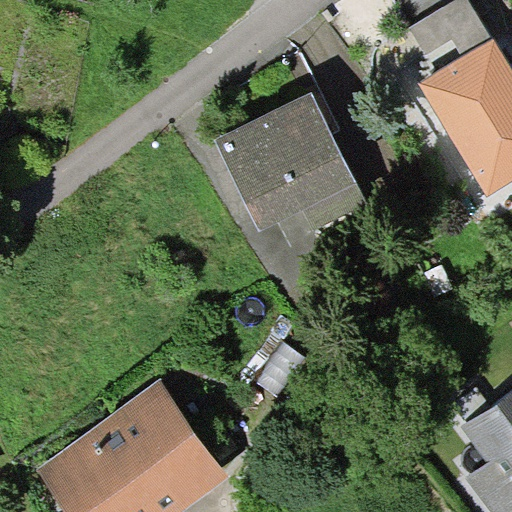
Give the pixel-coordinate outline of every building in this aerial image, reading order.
[(511,171),(511,69),(494,39),(426,80),(489,185),(511,171)] [(334,129),(315,91),(217,141),(255,217),(295,196),(313,232),(362,208),(325,134),(334,129)] [(354,342),(373,334),(356,292),(354,295),(339,303),(343,318),(354,342)] [(511,488),(511,389),(485,409),(472,392),(453,406),(466,424),(465,425),(511,488)] [(153,511),(212,468),(156,392),(44,475),(71,511),(153,511)]
